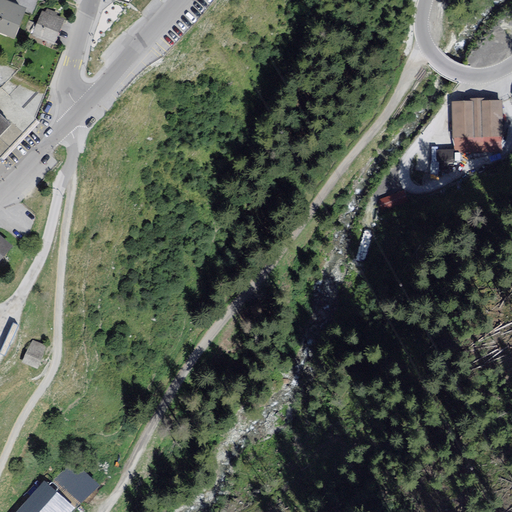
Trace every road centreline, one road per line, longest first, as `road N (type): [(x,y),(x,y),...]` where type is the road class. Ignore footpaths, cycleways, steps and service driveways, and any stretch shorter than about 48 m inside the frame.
road 1 (track): [(426,45),(351,155),(237,294),(99,511)]
road 2 (track): [(0,470),(56,361),(70,146)]
road 3 (tertiary): [(177,0),(78,111)]
road 4 (tertiary): [(425,0),(423,38),(447,68),(477,76),(511,63)]
